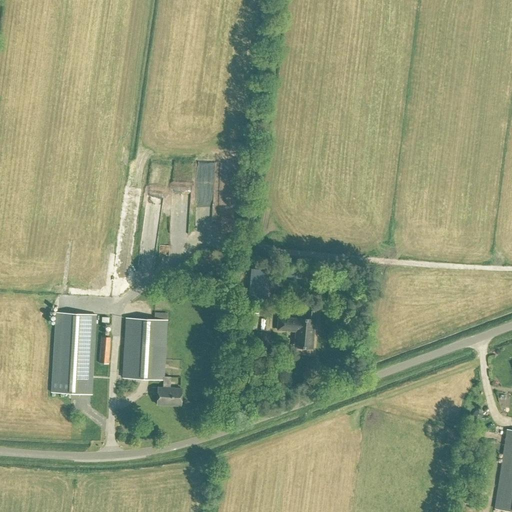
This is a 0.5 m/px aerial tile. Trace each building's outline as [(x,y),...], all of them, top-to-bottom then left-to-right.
[(285,278),(300,279),(300,276),(312,277),(313,270),(285,268),(285,278)] [(247,300),(266,302),(268,271),(250,269),(247,300)] [(297,319),(278,317),(277,330),(296,331),(294,347),(312,348),(315,311),(306,310),(305,318),(297,318),(297,319)] [(243,328),(256,330),(258,313),(244,312),(243,328)] [(96,315),(56,313),(51,391),(91,394),(96,315)] [(167,320),(126,318),(123,377),(163,379),(163,388),(158,387),(157,404),(181,406),(182,388),(170,388),(170,377),(164,376),(167,320)] [(98,364),(108,364),(110,338),(101,337),(98,364)] [(473,418),(477,420),(481,419),(483,415),(482,412),(478,410),(474,411),(472,414),(473,418)] [(511,430),(507,429),(495,508),(511,510),(511,430)]
